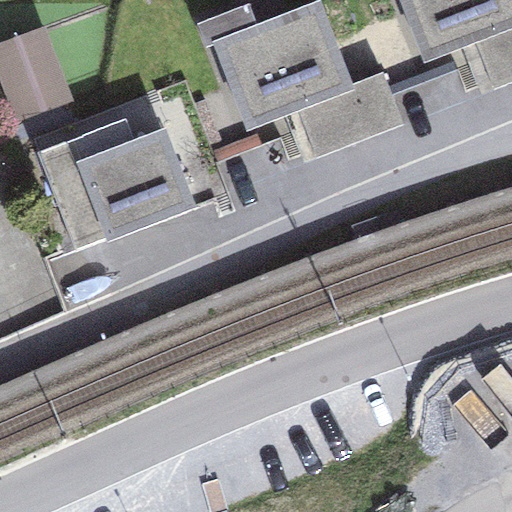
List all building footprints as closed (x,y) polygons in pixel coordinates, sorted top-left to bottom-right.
[(511,0),(401,0),(425,60),(474,41),(511,26),(511,0)] [(216,46),(258,29),(249,6),(198,26),(207,49),(216,46)] [(216,46),(248,128),(297,109),(350,88),(318,6),(258,29),(216,46)] [(511,26),(474,41),(494,91),(511,83),(511,26)] [(0,51),(0,59),(21,118),(64,103),(40,37),(0,51)] [(297,109),(317,159),(403,126),(383,76),(350,88),(297,109)] [(83,165),(135,145),(125,121),(73,141),(83,165)] [(38,155),(76,252),(192,208),(164,134),(135,145),(83,165),(73,141),(38,155)]
